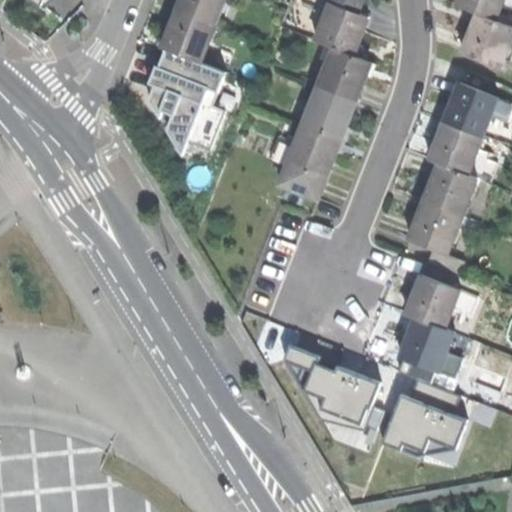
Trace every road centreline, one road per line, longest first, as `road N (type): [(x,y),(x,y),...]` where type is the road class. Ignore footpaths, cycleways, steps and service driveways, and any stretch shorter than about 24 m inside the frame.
road 1 (tertiary): [(34,127),(293,511)]
road 2 (residential): [(326,273),(388,119),(402,0)]
road 3 (residential): [(34,127),(93,66),(128,0)]
